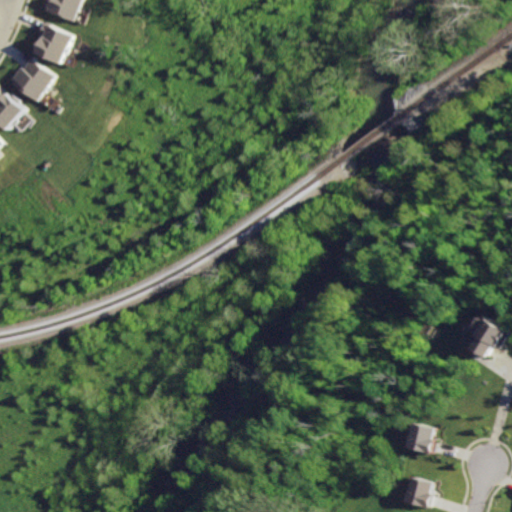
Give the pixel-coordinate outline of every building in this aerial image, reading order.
[(44,0),(44,2),(71,12),(75,0),(44,0)] [(42,16),(31,42),(59,54),(70,28),(42,16)] [(25,52),(9,77),(33,93),(49,69),(25,52)] [(2,85),(0,87),(0,120),(3,123),(21,103),(2,85)] [(511,327),(489,314),(483,326),(488,329),(477,349),(496,359),(498,355),(503,346),(507,349),(511,339),(511,327)] [(421,412),(414,442),(439,448),(443,432),(438,431),(441,417),(421,412)] [(420,469),(413,498),(439,504),(443,489),(438,487),(441,474),(420,469)]
